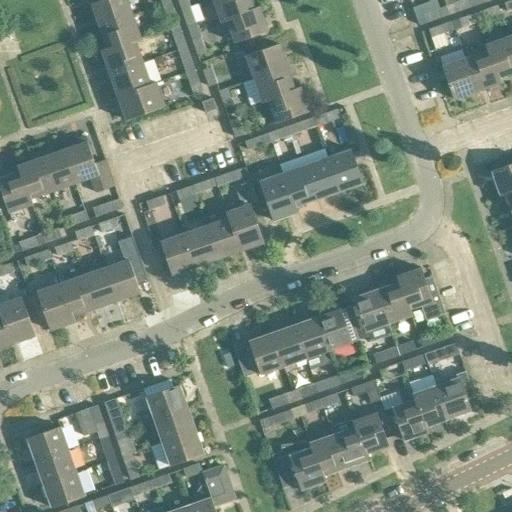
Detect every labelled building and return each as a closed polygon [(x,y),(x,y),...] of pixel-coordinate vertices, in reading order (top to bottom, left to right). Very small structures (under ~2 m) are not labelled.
[(99,26),(133,14),(127,0),(99,0),(92,3),(99,26)] [(178,0),(182,11),(190,8),(187,0),(178,0)] [(254,9),(254,8),(250,0),(213,0),(221,21),(227,19),(226,18),(254,9)] [(470,0),(468,0),(454,5),(457,13),(473,8),(470,0)] [(235,42),(249,37),(268,31),(259,6),(254,8),(254,9),(226,18),(227,19),(235,42)] [(190,8),(182,11),(188,27),(196,24),(190,8)] [(174,9),(166,11),(172,28),(179,25),(174,9)] [(424,15),(427,24),(442,18),(440,10),(424,15)] [(107,48),(140,37),(133,14),(99,26),(107,48)] [(477,14),(461,20),(464,28),(479,23),(477,14)] [(445,25),(429,31),(432,39),(448,34),(445,25)] [(180,51),(187,48),(182,32),(174,35),(180,51)] [(511,45),(509,36),(487,44),(489,50),(499,77),(511,72),(511,45)] [(110,73),(143,61),(138,49),(144,47),(140,37),(107,48),(101,50),(110,73)] [(201,39),(193,42),(199,58),(207,55),(201,39)] [(254,79),(293,65),(291,60),(285,62),(279,43),(260,50),(246,55),(254,79)] [(187,48),(180,51),(185,67),(193,64),(187,48)] [(501,82),(499,77),(489,50),(466,58),(477,91),(501,82)] [(454,99),(477,91),(466,58),(442,66),(454,99)] [(151,84),(150,83),(143,61),(110,73),(118,96),(151,84)] [(295,89),(295,88),(289,72),(294,70),(293,65),(254,79),(262,101),(268,99),(267,99),(295,89)] [(212,69),(204,72),(209,87),(217,84),(212,69)] [(195,71),(188,74),(196,96),(203,93),(195,71)] [(165,106),(158,87),(156,81),(150,83),(151,84),(118,96),(126,120),(165,106)] [(276,123),(309,111),(300,86),(295,88),(295,89),(267,99),(268,99),(276,123)] [(220,92),(225,109),(233,106),(228,90),(220,92)] [(206,113),(217,109),(213,98),(202,101),(206,113)] [(337,109),(321,114),(324,123),(340,117),(337,109)] [(230,121),(235,137),(244,134),(238,118),(230,121)] [(293,134),(294,133),(309,128),(306,120),(290,125),(293,134)] [(300,152),(294,133),(293,134),(290,125),(274,131),(277,139),(284,137),(286,143),(292,141),(296,153),(300,152)] [(267,133),(245,141),(248,149),(270,142),(267,133)] [(96,192),(115,186),(105,159),(95,163),(85,136),(80,138),(82,143),(64,149),(75,182),(90,177),(96,192)] [(52,190),(75,182),(64,149),(46,156),(44,150),(39,152),(52,190)] [(328,157),(340,190),(363,182),(351,149),(328,157)] [(30,198),(52,190),(39,152),(34,154),(36,159),(17,166),(19,171),(20,171),(29,198),(30,198)] [(318,198),(340,190),(328,157),(306,165),(318,198)] [(511,163),(492,170),(500,195),(511,190),(511,163)] [(295,206),(296,206),(318,198),(306,165),(283,173),(295,206)] [(238,169),(215,177),(218,186),(241,177),(238,169)] [(32,204),(30,198),(29,198),(20,171),(19,171),(0,178),(0,187),(9,212),(32,204)] [(298,211),(296,206),(295,206),(283,173),(259,181),(273,220),(298,211)] [(192,185),(195,194),(211,188),(208,180),(192,185)] [(180,199),(195,194),(192,185),(177,191),(180,199)] [(511,209),(511,190),(500,195),(506,193),(511,209)] [(162,196),(146,201),(149,210),(165,204),(162,196)] [(95,217),(122,207),(119,199),(93,208),(95,217)] [(264,242),(257,223),(251,204),(226,213),(228,218),(240,251),(264,242)] [(85,211),(70,216),(73,225),(88,219),(85,211)] [(116,226),(113,218),(101,222),(103,231),(116,226)] [(217,259),(240,251),(228,218),(206,226),(217,259)] [(96,244),(93,234),(94,234),(91,226),(76,231),(79,239),(83,238),(87,247),(96,244)] [(195,266),(217,259),(206,226),(183,233),(195,266)] [(59,229),(42,235),(45,242),(61,237),(59,229)] [(172,275),(195,266),(183,233),(160,241),(172,275)] [(140,292),(138,285),(148,281),(132,236),(117,241),(124,261),(106,267),(117,300),(140,292)] [(34,237),(18,242),(21,251),(37,245),(34,237)] [(69,242),(54,247),(57,256),(72,250),(69,242)] [(48,249),(23,258),(26,266),(51,258),(48,249)] [(8,263),(0,265),(0,275),(11,271),(8,263)] [(95,308),(117,300),(106,267),(83,275),(95,308)] [(433,276),(425,279),(421,268),(397,276),(411,316),(409,310),(422,305),(427,319),(445,313),(433,276)] [(73,316),(95,308),(83,275),(61,283),(72,316),(73,316)] [(389,323),(411,316),(397,276),(396,276),(398,282),(382,288),(380,282),(375,284),(389,323)] [(75,321),(73,316),(72,316),(61,283),(37,291),(50,330),(75,321)] [(365,332),(389,323),(375,284),(370,285),(372,291),(354,298),(356,303),(348,306),(359,338),(367,335),(365,332)] [(35,335),(29,316),(22,298),(0,305),(0,313),(11,344),(35,335)] [(359,338),(348,306),(341,309),(339,303),(333,305),(335,310),(317,317),(328,350),(352,341),(359,338)] [(0,347),(11,344),(0,313),(0,347)] [(305,358),(328,350),(317,317),(300,323),(298,317),(292,319),(305,358)] [(294,362),(305,358),(292,319),(288,321),(290,326),(272,333),(283,366),(286,373),(297,369),(294,362)] [(450,327),(427,336),(430,344),(453,336),(453,335),(450,327)] [(260,374),(283,366),(272,333),(255,339),(252,333),(247,335),(250,345),(235,350),(244,376),(259,371),(260,374)] [(412,343),(397,348),(400,357),(415,352),(412,343)] [(433,351),(424,354),(428,365),(460,353),(459,352),(456,343),(433,351)] [(389,350),(375,355),(378,364),(392,359),(389,350)] [(424,355),(408,361),(411,370),(427,364),(424,355)] [(395,365),(380,371),(383,379),(398,374),(395,365)] [(341,386),(348,384),(366,378),(363,370),(338,378),(341,386)] [(471,410),(467,399),(475,396),(466,370),(456,373),(458,378),(435,385),(447,419),(471,410)] [(333,389),(341,386),(338,378),(315,386),(318,394),(333,389)] [(353,399),(367,394),(370,403),(380,399),(374,382),(350,391),(353,399)] [(155,421),(188,409),(179,384),(146,396),(151,409),(139,413),(144,424),(155,419),(155,421)] [(427,426),(447,419),(435,385),(413,393),(427,432),(428,432),(427,426)] [(297,402),(318,394),(315,386),(294,394),(297,402)] [(413,393),(411,394),(409,387),(398,391),(403,404),(393,408),(404,440),(427,432),(413,393)] [(272,410),(297,402),(294,394),(269,402),(272,410)] [(321,401),(324,409),(338,404),(335,396),(321,401)] [(125,421),(117,398),(104,402),(114,435),(128,430),(125,421)] [(309,415),(324,409),(321,401),(306,407),(299,409),(302,417),(309,415)] [(105,428),(104,424),(97,405),(76,412),(84,435),(96,431),(99,441),(108,438),(105,428)] [(163,443),(196,431),(188,409),(155,421),(163,443)] [(295,419),(302,417),(299,409),(274,418),(277,426),(295,419)] [(389,445),(382,426),(376,411),(353,419),(355,425),(354,425),(366,460),(369,459),(367,453),(389,445)] [(344,468),(366,460),(354,425),(332,433),(344,468)] [(69,451),(67,445),(60,426),(27,438),(36,462),(69,451)] [(122,458),(132,455),(131,453),(136,451),(128,430),(114,435),(120,451),(122,458)] [(163,443),(151,446),(159,469),(171,465),(185,460),(204,454),(196,431),(163,443)] [(323,475),(344,468),(332,433),(310,441),(310,442),(323,481),(325,480),(323,475)] [(115,461),(113,454),(108,438),(99,441),(104,457),(106,463),(115,461)] [(301,489),(323,481),(310,442),(309,443),(309,444),(281,444),(281,451),(272,454),(283,487),(298,482),(301,489)] [(44,484),(77,473),(69,451),(36,462),(44,484)] [(140,478),(135,462),(132,455),(122,458),(131,482),(140,478)] [(123,484),(117,467),(115,461),(106,463),(109,470),(114,487),(123,484)] [(213,509),(215,509),(214,504),(235,497),(224,465),(201,473),(210,497),(209,498),(213,509)] [(201,474),(198,466),(182,471),(185,479),(201,474)] [(52,507),(71,500),(85,495),(77,473),(44,484),(52,507)] [(153,482),(156,490),(171,484),(169,476),(153,482)] [(133,498),(156,490),(153,482),(137,487),(130,490),(133,498)] [(122,492),(108,497),(111,505),(125,500),(133,498),(130,490),(122,492)] [(96,511),(95,511),(111,505),(108,497),(91,503),(83,505),(85,511),(96,511)] [(216,511),(215,509),(213,509),(209,498),(186,506),(188,511),(216,511)]
